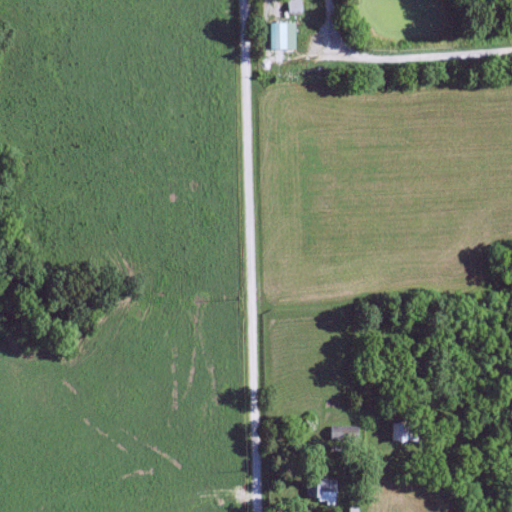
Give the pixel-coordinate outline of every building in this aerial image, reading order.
[(299,0),(285,0),(286,12),(299,12),(299,0)] [(292,22),(267,22),(267,50),(292,50),(292,22)] [(405,432),(405,424),(390,424),(390,441),(414,441),(414,432),(405,432)] [(356,426),(328,426),(328,442),(356,442),(356,426)] [(333,477),(304,477),(304,501),(333,501),(333,477)]
